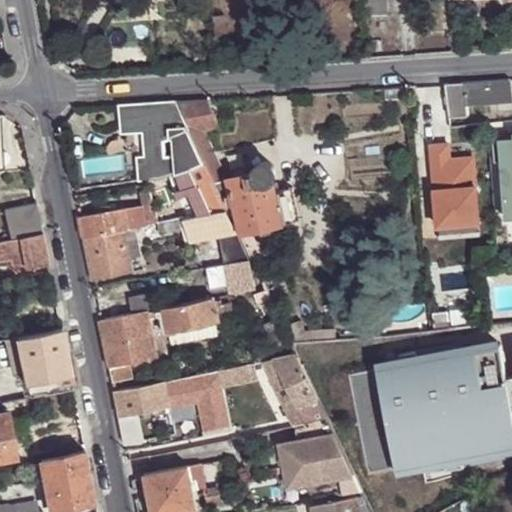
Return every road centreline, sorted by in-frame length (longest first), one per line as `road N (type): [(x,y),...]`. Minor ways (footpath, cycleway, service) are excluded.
road 1 (unclassified): [(511,64),(40,95)]
road 2 (residential): [(121,511),(40,95)]
